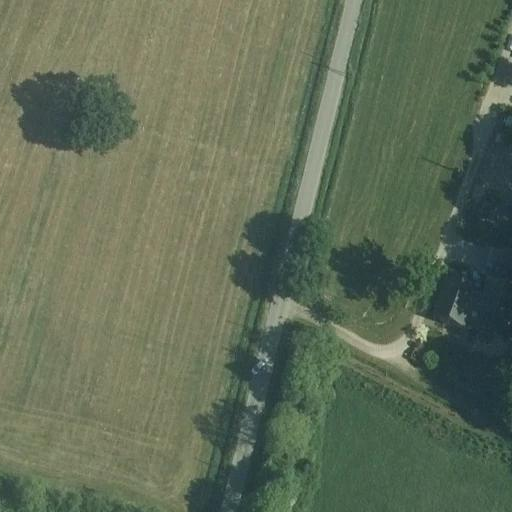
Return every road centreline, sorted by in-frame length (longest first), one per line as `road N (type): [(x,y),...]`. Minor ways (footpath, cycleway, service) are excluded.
road 1 (unclassified): [(355,0),(227,511)]
road 2 (track): [(511,421),(402,362)]
